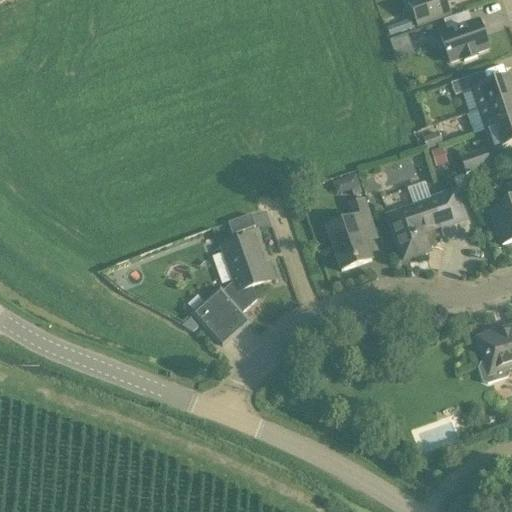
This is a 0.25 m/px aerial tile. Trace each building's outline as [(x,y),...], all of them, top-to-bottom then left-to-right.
[(417,28),(449,17),(445,5),(457,0),(415,0),(408,3),(417,28)] [(448,33),(470,25),(466,13),(443,21),(448,33)] [(488,51),(478,23),(440,36),(450,65),(463,60),(464,63),(476,59),(475,56),(488,51)] [(511,101),(511,89),(508,79),(470,92),(477,113),(511,101)] [(466,93),(463,82),(451,86),(455,97),(466,93)] [(511,101),(477,113),(484,133),(511,123),(511,101)] [(511,147),(511,123),(484,133),(491,155),(511,147)] [(442,146),(438,135),(422,140),(426,152),(442,146)] [(485,151),(460,160),(466,176),(491,167),(485,151)] [(403,262),(428,254),(421,235),(440,228),(441,233),(468,223),(457,191),(430,200),(431,203),(395,216),(388,219),(390,225),(403,262)] [(501,209),(490,213),(502,247),(511,243),(511,200),(504,203),(501,209)] [(360,232),(372,228),(363,201),(350,206),(355,219),(325,229),(340,273),(371,263),(360,232)] [(227,303),(219,294),(194,316),(222,348),(247,325),(240,317),(256,303),(251,289),(274,281),(269,265),(262,267),(252,239),(222,249),(237,294),(227,303)] [(191,319),(190,320),(182,326),(192,334),(199,328),(191,319)] [(508,379),(510,374),(508,371),(511,369),(511,328),(476,340),(484,364),(480,365),(478,371),(482,383),(488,386),(508,379)]
